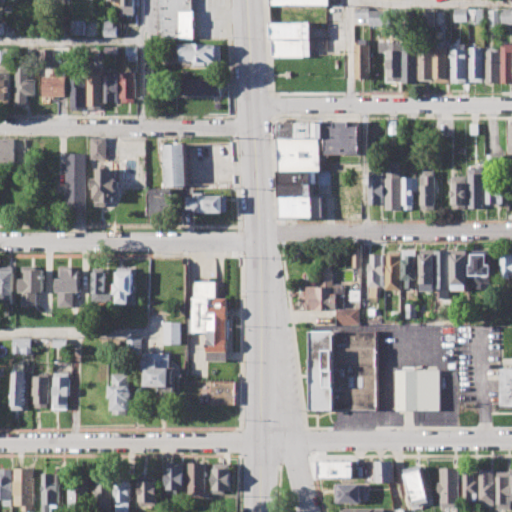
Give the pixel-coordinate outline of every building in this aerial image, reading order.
[(121,0),(122,13),(136,13),(136,0),(121,0)] [(158,38),(158,0),(193,0),(194,38),(158,38)] [(355,7),(369,7),(369,17),(355,17),(355,7)] [(455,21),(455,8),(468,8),(468,21),(455,21)] [(470,23),(470,8),(484,8),(484,23),(470,23)] [(511,8),(502,8),(502,23),(511,23),(511,8)] [(490,26),(490,9),(501,9),(501,26),(490,26)] [(424,26),(424,10),(435,10),(435,26),(424,26)] [(72,20),(86,20),(86,34),(73,34),(72,20)] [(105,20),(114,20),(114,27),(119,27),(119,36),(105,36),(105,20)] [(272,39),(272,23),(315,22),(316,38),(311,38),(272,39)] [(272,39),(311,38),(311,56),(273,57),(272,39)] [(387,79),(387,49),(390,49),(391,41),(402,41),(402,80),(387,79)] [(180,43),(221,43),(221,65),(193,64),(193,60),(180,60),(180,43)] [(511,81),(503,81),(502,43),(511,43),(511,81)] [(355,77),(355,44),(370,44),(370,77),(355,77)] [(404,81),(404,44),(415,44),(415,50),(418,50),(418,81),(404,81)] [(420,79),(420,49),(427,49),(427,44),(435,44),(435,79),(420,79)] [(452,81),(452,44),(465,44),(465,48),(468,48),(469,81),(452,81)] [(105,46),(119,46),(119,54),(105,54),(105,46)] [(127,46),(138,46),(138,61),(129,61),(129,55),(127,55),(127,46)] [(436,80),(436,46),(447,46),(447,55),(450,55),(451,80),(436,80)] [(471,81),(470,47),(485,47),(485,81),(471,81)] [(487,81),(486,47),(501,47),(501,81),(487,81)] [(42,48),(54,48),(54,63),(42,63),(42,48)] [(0,49),(9,49),(9,62),(0,62),(0,49)] [(16,103),(16,66),(29,66),(29,79),(37,79),(37,94),(29,94),(29,103),(16,103)] [(0,71),(11,71),(11,104),(0,104),(0,71)] [(122,101),(121,71),(137,71),(137,101),(122,101)] [(105,102),(104,74),(119,73),(120,101),(105,102)] [(43,95),(43,76),(67,76),(67,95),(43,95)] [(72,109),(71,76),(86,76),(87,109),(72,109)] [(89,108),(88,79),(103,78),(104,108),(89,108)] [(179,79),(220,79),(220,95),(178,94),(179,79)] [(149,87),(161,86),(161,95),(149,96),(149,87)] [(277,138),(277,124),(280,121),(323,121),(324,137),(321,138),(277,138)] [(326,154),(326,121),(360,121),(360,153),(326,154)] [(419,143),(419,122),(430,122),(430,143),(419,143)] [(92,158),(92,138),(107,138),(107,158),(92,158)] [(277,138),(278,171),(320,170),(325,170),(325,164),(321,164),(321,138),(277,138)] [(0,163),(0,139),(17,139),(17,163),(0,163)] [(165,185),(163,144),(188,142),(190,183),(165,185)] [(67,208),(67,152),(88,152),(88,208),(67,208)] [(486,168),(485,154),(501,154),(501,168),(486,168)] [(96,205),(96,189),(92,189),(92,178),(97,178),(97,166),(103,166),(103,162),(118,162),(118,178),(122,178),(122,190),(118,190),(118,195),(115,195),(115,200),(106,200),(106,204),(96,205)] [(470,208),(468,168),(482,168),(483,208),(470,208)] [(278,171),(278,183),(313,183),(320,183),(320,170),(278,171)] [(371,171),(371,204),(385,204),(385,171),(371,171)] [(421,171),(421,209),(435,209),(434,171),(421,171)] [(388,209),(388,173),(402,173),(402,209),(388,209)] [(452,207),(452,176),(465,176),(466,207),(452,207)] [(405,208),(404,178),(418,177),(418,190),(414,190),(414,208),(405,208)] [(487,203),(486,180),(502,180),(502,203),(487,203)] [(278,183),(279,196),(313,195),(313,183),(278,183)] [(149,214),(150,191),(175,192),(175,215),(149,214)] [(333,214),(333,197),(337,197),(337,193),(344,193),(344,214),(333,214)] [(279,196),(280,218),(324,217),(323,195),(313,195),(279,196)] [(188,196),(228,196),(228,212),(201,212),(201,208),(188,208),(188,196)] [(353,267),(353,248),(361,247),(362,267),(353,267)] [(404,289),(404,250),(418,249),(418,289),(404,289)] [(436,287),(436,250),(449,249),(450,287),(436,287)] [(421,290),(421,250),(434,250),(434,290),(421,290)] [(453,289),(453,250),(467,250),(467,288),(453,289)] [(470,276),(470,250),(490,250),(490,277),(470,276)] [(511,278),(502,278),(502,250),(511,250),(511,278)] [(386,289),(387,251),(401,251),(400,289),(386,289)] [(369,297),(369,254),(384,254),(384,286),(378,286),(378,297),(369,297)] [(0,304),(0,266),(14,266),(15,304),(0,304)] [(23,306),(22,292),(19,292),(19,278),(23,278),(23,266),(37,266),(37,269),(45,269),(45,291),(37,292),(38,306),(23,306)] [(60,305),(59,292),(56,292),(56,277),(59,277),(58,266),(80,266),(81,292),(72,292),(73,305),(60,305)] [(312,308),(345,307),(345,285),(334,286),(334,266),(320,267),(320,285),(306,286),(307,298),(312,298),(312,308)] [(118,303),(118,294),(114,294),(114,282),(119,282),(119,267),(135,267),(135,303),(118,303)] [(93,303),(93,269),(107,269),(107,291),(111,291),(111,302),(93,303)] [(189,332),(189,316),(194,316),(194,281),(216,281),(216,298),(229,297),(230,362),(206,362),(206,339),(212,339),(212,332),(189,332)] [(408,317),(408,303),(417,303),(417,317),(408,317)] [(339,308),(360,308),(361,324),(339,324),(339,308)] [(165,343),(165,322),(183,322),(183,342),(165,343)] [(312,331),(377,331),(377,409),(312,409),(312,331)] [(128,337),(142,337),(142,354),(127,354),(128,337)] [(13,339),(31,338),(31,353),(13,353),(13,339)] [(54,347),(54,338),(68,338),(68,346),(54,347)] [(144,352),(144,369),(147,369),(147,385),(159,385),(159,391),(178,392),(178,366),(172,366),(172,352),(144,352)] [(511,405),(502,405),(502,367),(511,367),(511,405)] [(397,369),(441,369),(441,410),(397,410),(397,369)] [(13,370),(13,409),(26,409),(26,370),(13,370)] [(32,375),(32,395),(34,395),(34,403),(35,403),(35,407),(49,407),(49,403),(50,403),(50,375),(48,375),(48,372),(38,372),(38,375),(32,375)] [(113,384),(113,373),(132,373),(132,385),(136,391),(136,395),(133,400),(132,409),(131,409),(131,414),(115,413),(115,409),(114,409),(114,397),(111,397),(111,385),(113,384)] [(54,375),(53,409),(67,409),(67,404),(70,404),(70,395),(72,395),(72,375),(54,375)] [(211,380),(211,404),(236,404),(236,381),(211,380)] [(319,460),(352,460),(352,477),(319,477),(319,460)] [(378,482),(376,461),(392,460),(394,480),(378,482)] [(167,462),(166,494),(177,494),(177,489),(184,489),(184,467),(183,467),(183,462),(167,462)] [(189,462),(189,494),(206,494),(206,462),(189,462)] [(212,468),(212,490),(214,490),(214,493),(225,492),(225,489),(231,489),(231,463),(213,463),(213,468),(212,468)] [(405,468),(420,464),(429,501),(414,504),(405,468)] [(15,467),(15,505),(35,505),(35,467),(15,467)] [(0,499),(2,499),(2,505),(12,505),(12,468),(0,468),(0,499)] [(442,506),(441,493),(439,493),(439,482),(442,482),(442,468),(459,468),(460,505),(442,506)] [(481,503),(480,469),(494,469),(494,503),(481,503)] [(44,511),(44,472),(61,472),(61,507),(55,507),(55,511),(44,511)] [(464,504),(464,472),(474,472),(474,480),(478,480),(478,500),(469,500),(469,504),(464,504)] [(497,507),(497,472),(510,472),(511,507),(497,507)] [(90,511),(71,511),(71,476),(91,476),(90,511)] [(140,480),(140,501),(143,501),(143,505),(158,505),(158,476),(141,476),(141,480),(140,480)] [(94,509),(95,490),(98,490),(98,477),(113,477),(113,509),(94,509)] [(116,485),(116,500),(121,500),(121,502),(133,502),(133,481),(121,481),(121,485),(116,485)] [(390,484),(399,481),(402,494),(393,496),(390,484)] [(336,484),(367,484),(367,496),(362,496),(362,502),(336,502),(336,484)]
